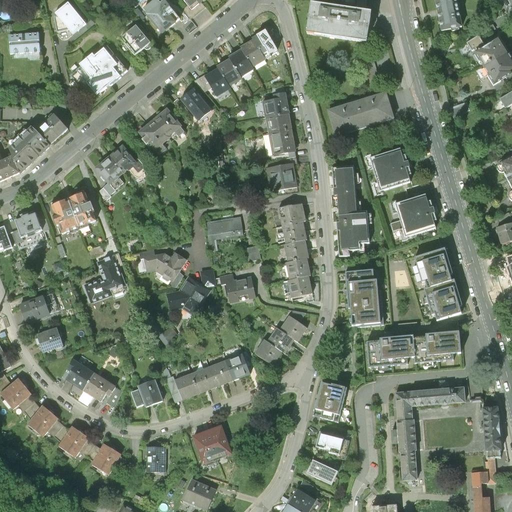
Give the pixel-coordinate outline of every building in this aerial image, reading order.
[(181,0),(191,11),(204,0),(181,0)] [(365,9),(367,0),(356,0),(356,7),(365,9)] [(462,28),(456,0),(434,0),(441,32),(462,28)] [(155,1),(143,11),(162,35),(179,22),(164,2),(159,6),(155,1)] [(86,25),(70,3),(56,14),(57,16),(55,19),(58,33),(69,30),(74,35),(86,25)] [(371,14),(312,6),(308,35),(367,43),(371,14)] [(495,30),(490,23),(477,31),(482,39),(495,30)] [(150,44),(136,27),(120,40),(134,57),(150,44)] [(253,39),(254,40),(264,58),(277,51),(265,32),(253,39)] [(39,53),(38,35),(9,37),(10,55),(39,53)] [(486,48),(479,37),(468,45),(475,54),(486,48)] [(241,48),(242,51),(252,68),(265,60),(264,58),(254,40),(241,48)] [(509,56),(499,40),(486,48),(475,54),(485,70),(509,56)] [(388,84),(376,45),(363,49),(375,88),(388,84)] [(104,48),(69,77),(90,103),(125,73),(104,48)] [(229,58),(231,60),(241,78),(254,70),(252,68),(242,51),(229,58)] [(511,75),(511,60),(509,56),(485,70),(495,86),(511,75)] [(218,68),(219,69),(229,88),(242,80),(241,78),(231,60),(218,68)] [(231,90),(229,88),(219,69),(205,77),(212,89),(217,98),(231,90)] [(205,77),(196,83),(203,95),(212,89),(205,77)] [(192,91),(180,102),(198,123),(210,112),(192,91)] [(387,92),(327,111),(336,137),(395,119),(387,92)] [(511,92),(500,100),(506,109),(511,105),(511,92)] [(276,100),(264,102),(266,118),(289,114),(286,93),(284,93),(275,95),(276,100)] [(466,104),(450,109),(454,121),(469,112),(466,104)] [(168,110),(153,122),(168,140),(182,128),(168,110)] [(292,130),(289,114),(266,118),(269,134),(292,130)] [(54,116),(35,133),(49,149),(68,131),(54,116)] [(154,152),(168,140),(153,122),(139,134),(154,152)] [(12,159),(19,175),(20,176),(49,149),(35,133),(31,129),(9,150),(12,159)] [(269,134),(271,145),(294,141),(292,130),(269,134)] [(296,153),(294,141),(271,145),(273,156),(296,153)] [(124,147),(109,158),(123,175),(128,170),(137,163),(124,147)] [(402,150),(371,159),(381,193),(411,184),(409,176),(412,175),(407,157),(404,157),(402,150)] [(297,158),(296,153),(273,156),(274,161),(284,160),(297,158)] [(511,180),(511,157),(500,163),(509,182),(511,180)] [(118,178),(123,175),(109,158),(95,170),(109,186),(118,178)] [(298,164),(297,158),(284,160),(285,166),(294,165),(298,164)] [(0,183),(19,175),(12,159),(0,164),(0,183)] [(139,161),(137,163),(128,170),(135,178),(139,180),(145,175),(142,165),(139,161)] [(298,188),(294,165),(285,166),(267,169),(271,192),(298,188)] [(353,169),(336,171),(337,189),(334,189),(334,197),(338,196),(339,217),(356,216),(353,169)] [(123,185),(118,178),(109,186),(104,190),(110,196),(123,185)] [(110,196),(104,190),(100,193),(106,202),(111,198),(110,196)] [(84,195),(68,201),(79,229),(95,222),(91,213),(93,212),(89,203),(88,204),(84,195)] [(426,196),(395,205),(405,239),(436,229),(434,222),(437,221),(431,202),(428,203),(426,196)] [(62,235),(79,229),(68,201),(51,208),(55,217),(53,218),(57,228),(59,227),(62,235)] [(306,222),(302,205),(279,210),(283,227),(303,222),(306,222)] [(43,212),(35,215),(42,232),(43,235),(50,232),(43,212)] [(498,219),(500,225),(511,220),(509,214),(498,219)] [(15,222),(19,232),(22,239),(42,232),(35,215),(15,222)] [(366,215),(356,216),(339,217),(339,223),(337,223),(338,232),(340,231),(341,251),(359,250),(359,243),(368,242),(366,215)] [(241,218),(206,224),(210,252),(218,251),(216,240),(244,236),(241,218)] [(307,240),(303,222),(283,227),(287,245),(305,241),(307,240)] [(511,225),(501,229),(497,230),(501,245),(511,241),(511,225)] [(4,229),(0,230),(0,246),(3,252),(11,249),(11,247),(7,236),(4,229)] [(19,232),(7,236),(11,247),(23,242),(22,239),(19,232)] [(309,258),(305,241),(287,245),(285,245),(288,263),(307,259),(309,258)] [(72,256),(67,242),(56,246),(62,260),(72,256)] [(444,246),(414,256),(422,282),(425,281),(427,288),(452,280),(451,276),(453,276),(451,271),(444,246)] [(104,255),(101,247),(89,252),(92,260),(104,255)] [(258,248),(245,250),(248,263),(260,261),(258,248)] [(172,260),(164,255),(155,257),(153,251),(140,254),(141,259),(144,259),(147,273),(156,271),(173,282),(179,273),(186,261),(175,254),(172,260)] [(119,255),(114,257),(118,268),(123,266),(119,255)] [(100,281),(84,287),(91,305),(122,293),(123,290),(119,277),(121,276),(118,268),(114,257),(97,263),(104,281),(100,282),(100,281)] [(311,277),(307,259),(288,263),(286,263),(290,281),(309,277),(311,277)] [(361,271),(347,272),(349,293),(351,305),(352,317),(353,324),(381,321),(376,270),(361,271)] [(201,273),(202,286),(206,289),(216,287),(215,287),(215,280),(213,271),(201,273)] [(184,276),(179,273),(173,282),(171,285),(176,289),(184,276)] [(220,278),(220,279),(222,286),(226,285),(230,304),(255,299),(251,278),(234,282),(233,275),(220,278)] [(189,277),(179,293),(167,296),(170,312),(182,309),(194,317),(211,291),(206,289),(202,286),(189,277)] [(313,294),(309,277),(290,281),(288,282),(292,299),(313,294)] [(427,288),(424,289),(432,315),(435,315),(437,321),(462,313),(461,310),(463,309),(461,303),(454,280),(452,280),(427,288)] [(42,298),(20,306),(26,324),(49,316),(42,298)] [(293,312),(289,318),(299,324),(305,314),(293,312)] [(299,324),(289,318),(280,331),(294,341),(297,343),(307,330),(299,324)] [(285,355),(294,341),(280,331),(277,329),(267,343),(282,353),(285,355)] [(57,330),(38,337),(44,354),(63,347),(57,330)] [(426,338),(414,339),(415,358),(414,358),(414,365),(446,362),(445,356),(461,354),(459,333),(426,336),(426,338)] [(380,342),(366,343),(369,369),(400,366),(399,360),(414,358),(415,358),(414,339),(413,336),(380,340),(380,342)] [(272,367),(282,353),(267,343),(264,341),(255,355),(272,367)] [(0,372),(2,371),(10,367),(0,347),(0,372)] [(81,356),(77,363),(88,371),(93,363),(81,356)] [(242,356),(227,362),(234,381),(249,375),(242,356)] [(83,391),(94,374),(88,371),(77,363),(72,361),(67,369),(71,372),(65,381),(83,391)] [(218,387),(234,381),(227,362),(211,368),(218,387)] [(200,394),(218,387),(211,368),(193,375),(200,394)] [(109,397),(115,387),(94,374),(83,391),(99,402),(104,394),(109,397)] [(182,401),(200,394),(193,375),(175,382),(182,401)] [(11,385),(5,377),(0,379),(0,391),(1,393),(11,385)] [(175,403),(182,401),(175,382),(173,377),(166,379),(175,403)] [(1,393),(0,394),(12,410),(18,405),(30,396),(31,395),(19,380),(11,385),(1,393)] [(137,408),(145,405),(146,408),(163,402),(155,381),(138,387),(139,390),(131,393),(137,408)] [(344,390),(321,384),(315,408),(339,414),(344,390)] [(121,391),(115,387),(109,397),(105,402),(114,408),(121,391)] [(397,395),(399,423),(413,422),(412,407),(415,407),(451,404),(466,403),(465,390),(444,391),(397,395)] [(35,403),(30,396),(18,405),(24,412),(35,403)] [(40,410),(35,403),(24,412),(30,421),(40,410)] [(41,438),(47,431),(56,421),(57,419),(43,407),(40,410),(30,421),(27,425),(41,438)] [(500,410),(485,410),(487,453),(502,452),(500,410)] [(54,437),(63,427),(56,421),(47,431),(54,437)] [(400,454),(401,454),(416,453),(417,453),(415,422),(413,422),(399,423),(397,423),(400,454)] [(69,431),(63,427),(54,437),(61,443),(69,431)] [(88,439),(72,427),(69,431),(61,443),(58,446),(74,458),(79,452),(87,440),(88,439)] [(231,454),(221,427),(193,437),(203,465),(231,454)] [(343,438),(319,432),(315,447),(340,453),(343,438)] [(87,440),(79,452),(86,457),(94,445),(87,440)] [(101,449),(94,445),(86,457),(93,461),(101,449)] [(120,457),(120,455),(103,445),(101,449),(93,461),(91,465),(108,475),(112,468),(120,457)] [(165,472),(165,449),(148,449),(148,472),(165,472)] [(416,455),(416,453),(401,454),(403,483),(410,483),(418,482),(416,455)] [(126,461),(120,457),(112,468),(119,472),(126,461)] [(487,461),(488,474),(489,485),(497,484),(495,460),(487,461)] [(338,474),(312,462),(306,475),(332,487),(338,474)] [(474,475),(476,499),(483,499),(482,485),(489,485),(488,474),(474,475)] [(207,511),(216,491),(192,481),(184,501),(207,511)] [(313,487),(303,481),(300,487),(311,492),(313,487)] [(297,490),(288,506),(297,511),(311,511),(318,503),(297,490)] [(476,499),(476,511),(489,511),(489,504),(489,498),(483,499),(476,499)]
